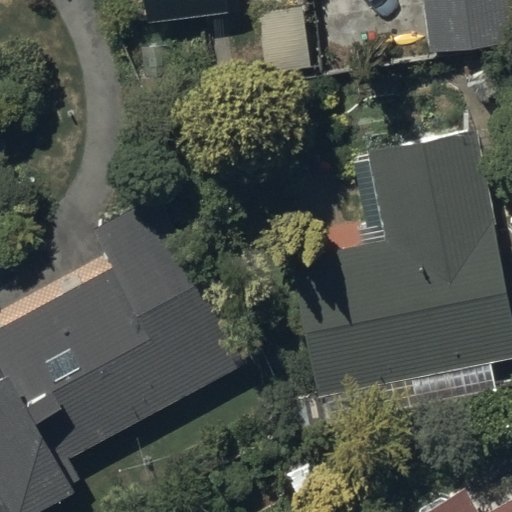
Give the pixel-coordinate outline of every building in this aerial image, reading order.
[(303,0),(254,0),(267,68),(315,60),(303,0)] [(511,30),(508,0),(424,0),(428,40),(511,31),(511,30)] [(511,372),(511,298),(474,112),(352,137),(367,211),(356,214),(359,229),(291,243),(319,380),(323,380),(329,410),(511,372)] [(0,462),(16,493),(78,461),(68,441),(247,349),(159,177),(98,208),(118,248),(0,308),(0,462)] [(463,471),(397,507),(399,511),(511,511),(511,479),(478,498),(463,471)]
